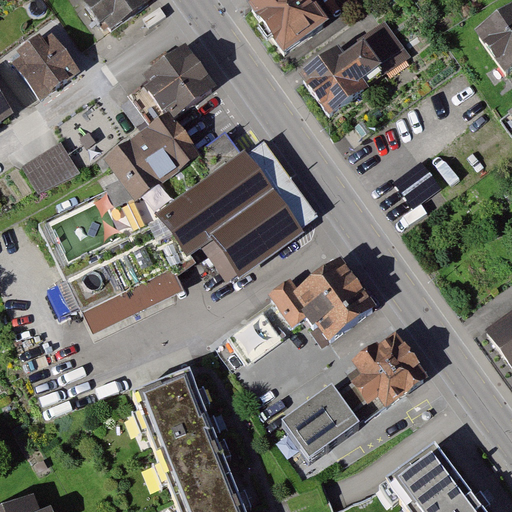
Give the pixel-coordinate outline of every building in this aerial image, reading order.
[(155,9),(148,0),(84,0),(111,38),(155,9)] [(298,0),(263,0),(242,15),(273,59),(318,28),(298,0)] [(511,14),(475,40),(506,84),(511,79),(511,14)] [(305,86),(297,91),(318,122),(409,63),(384,24),(300,78),(305,86)] [(45,39),(7,67),(38,109),(77,82),(45,39)] [(217,95),(187,52),(142,83),(168,120),(172,126),(217,95)] [(0,96),(0,129),(15,120),(0,96)] [(168,120),(105,166),(135,212),(196,167),(200,164),(196,159),(172,126),(168,120)] [(240,161),(225,139),(196,159),(200,164),(196,167),(208,183),(240,161)] [(78,181),(60,148),(22,172),(39,198),(78,181)] [(273,198),(245,157),(240,161),(208,183),(157,219),(186,260),(210,243),(273,198)] [(420,168),(393,188),(413,214),(440,194),(420,168)] [(304,241),(273,198),(210,243),(241,286),(304,241)] [(109,257),(89,209),(40,231),(79,312),(93,344),(185,299),(158,236),(109,257)] [(376,335),(340,286),(298,316),(295,319),(310,339),(332,367),(376,335)] [(298,316),(289,304),(267,320),(291,353),(310,339),(295,319),(298,316)] [(511,314),(483,334),(511,375),(511,374),(511,314)] [(387,340),(339,372),(370,417),(417,384),(387,340)] [(242,511),(192,380),(134,403),(175,511),(242,511)] [(359,431),(326,387),(272,427),(305,471),(359,431)] [(475,511),(427,450),(376,490),(393,511),(475,511)] [(31,511),(27,501),(0,511),(31,511)]
